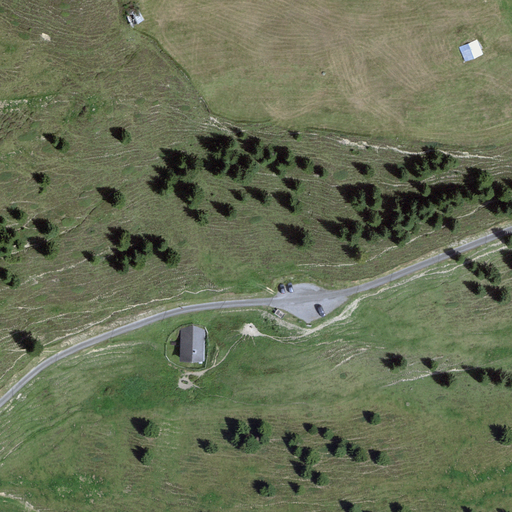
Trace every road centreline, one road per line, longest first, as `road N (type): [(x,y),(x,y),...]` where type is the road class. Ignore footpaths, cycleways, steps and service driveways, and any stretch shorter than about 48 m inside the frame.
road 1 (unclassified): [(0,402),(57,357),(179,310),(304,301)]
road 2 (track): [(304,301),(387,281),(511,230)]
